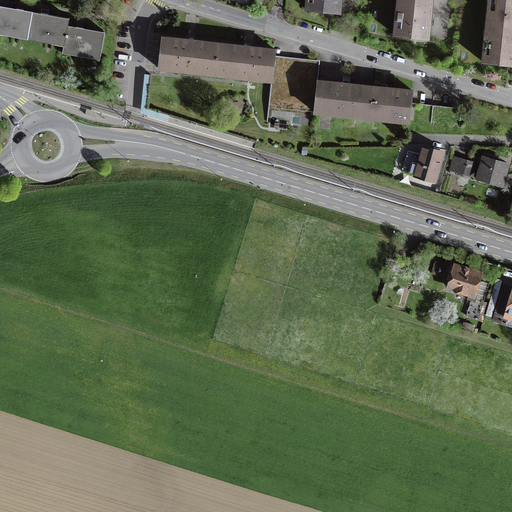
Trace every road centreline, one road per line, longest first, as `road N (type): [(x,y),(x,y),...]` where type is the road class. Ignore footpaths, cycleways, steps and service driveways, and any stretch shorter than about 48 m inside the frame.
road 1 (primary): [(72,142),(165,149),(511,252)]
road 2 (residential): [(511,97),(277,29)]
